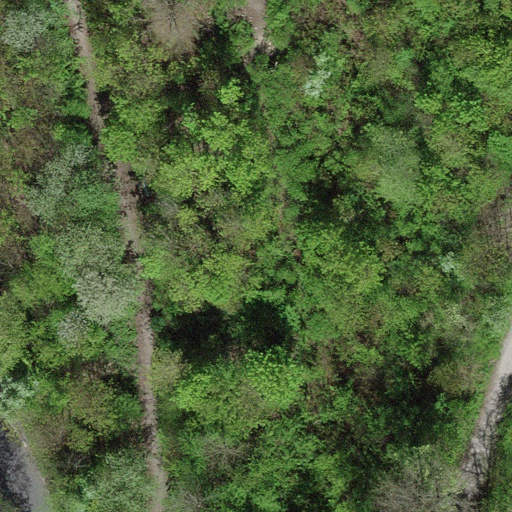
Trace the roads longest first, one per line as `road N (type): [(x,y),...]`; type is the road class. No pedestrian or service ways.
road 1 (track): [(71,0),(87,54),(133,399),(161,511)]
road 2 (track): [(458,511),(511,362)]
